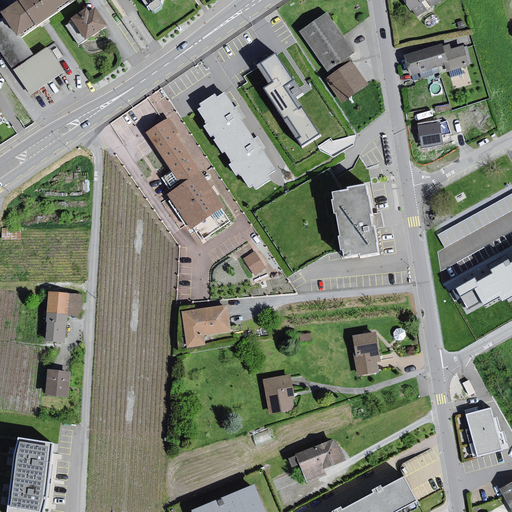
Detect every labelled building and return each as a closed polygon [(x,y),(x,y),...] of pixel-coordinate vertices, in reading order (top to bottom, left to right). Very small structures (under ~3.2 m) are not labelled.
[(23,0),(0,15),(0,24),(0,54),(28,97),(64,76),(46,50),(34,59),(22,39),(80,0),(23,0)] [(132,0),(141,15),(144,13),(146,18),(155,13),(156,5),(156,2),(158,1),(162,1),(169,2),(173,0),(132,0)] [(399,0),(413,19),(425,12),(423,10),(430,6),(432,8),(443,0),(399,0)] [(99,34),(106,27),(98,15),(95,15),(93,14),(90,16),(84,13),(68,24),(83,44),(99,34)] [(326,16),(299,34),(326,75),(355,54),(326,16)] [(450,47),(403,58),(411,82),(468,69),(463,49),(450,52),(450,47)] [(302,93),(275,53),(260,64),(273,82),(264,88),(302,145),(320,133),(296,97),(302,93)] [(349,64),(323,80),(342,107),(366,88),(349,64)] [(224,92),(198,110),(249,188),(276,171),(224,92)] [(169,119),(144,136),(179,187),(166,196),(189,232),(222,209),(169,119)] [(442,144),(439,123),(418,126),(422,147),(442,144)] [(348,189),(332,192),(344,256),(360,253),(360,256),(379,252),(366,183),(348,187),(348,189)] [(511,210),(511,194),(438,236),(445,248),(511,210)] [(256,253),(244,261),(255,279),(266,270),(256,253)] [(511,261),(510,263),(509,259),(491,269),(492,273),(477,282),(475,278),(456,288),(468,309),(482,301),(484,305),(499,297),(502,302),(511,296),(511,261)] [(82,298),(46,296),(44,344),(63,345),(67,318),(80,320),(82,298)] [(226,309),(179,315),(185,350),(203,348),(201,338),(230,335),(226,309)] [(374,336),(351,339),(357,379),(377,376),(377,365),(379,364),(374,336)] [(69,376),(46,373),(44,399),(66,400),(69,376)] [(262,383),(270,419),(294,414),(289,378),(262,383)] [(502,450),(491,408),(467,414),(478,456),(502,450)] [(53,444),(18,438),(14,455),(7,511),(42,511),(46,498),(53,444)] [(331,442),(294,458),(305,484),(324,479),(321,471),(346,462),(339,449),(334,450),(331,442)] [(404,458),(409,470),(434,460),(429,448),(404,458)] [(398,511),(414,504),(401,480),(379,491),(377,488),(368,493),(369,496),(341,511),(338,511),(338,509),(332,511),(398,511)] [(511,511),(511,483),(500,490),(510,511),(511,511)] [(264,511),(254,486),(193,511),(192,511),(264,511)]
